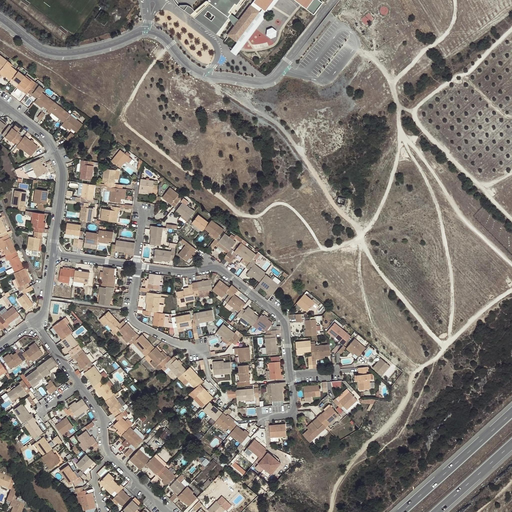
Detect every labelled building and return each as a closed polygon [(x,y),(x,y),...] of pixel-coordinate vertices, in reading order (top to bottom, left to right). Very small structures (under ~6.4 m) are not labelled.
[(208,0),(208,1),(210,4),(194,18),(217,36),(230,19),(228,18),(226,16),(235,4),(237,5),(241,0),(208,0)] [(243,34),(237,42),(233,49),(230,51),(236,56),(238,53),(240,50),(279,0),(274,0),(266,12),(253,3),(251,6),(259,12),(253,21),(243,34)] [(255,0),(253,3),(266,12),(274,0),(255,0)] [(293,0),(299,4),(302,6),(310,12),(316,5),(320,8),(323,4),(318,0),(293,0)] [(210,4),(208,1),(207,1),(194,11),(191,8),(187,6),(180,6),(179,7),(194,18),(210,4)] [(231,14),(237,5),(235,4),(226,16),(228,18),(231,14)] [(235,26),(228,36),(237,42),(243,34),(241,32),(251,20),(253,21),(259,12),(251,6),(240,20),(235,26)] [(228,18),(230,19),(230,21),(231,23),(235,26),(240,20),(234,16),(231,14),(228,18)] [(251,20),(241,32),(243,34),(253,21),(251,20)] [(266,36),(271,39),(276,37),(277,31),(272,28),(267,30),(266,36)] [(0,70),(6,76),(11,80),(12,79),(18,72),(6,62),(0,70)] [(25,76),(18,71),(18,72),(12,79),(19,84),(25,76)] [(35,84),(25,76),(19,84),(25,89),(23,91),(27,94),(28,93),(35,84)] [(35,83),(35,84),(28,93),(31,96),(33,93),(38,97),(42,92),(44,90),(35,83)] [(36,99),(34,102),(39,106),(41,104),(44,106),(48,110),(54,102),(42,92),(38,97),(36,99)] [(70,115),(54,102),(48,110),(47,112),(50,115),(52,113),(64,122),(70,115)] [(83,124),(70,115),(64,122),(60,127),(66,131),(68,128),(69,126),(72,128),(77,132),(83,124)] [(2,135),(5,137),(12,128),(13,127),(10,125),(2,135)] [(18,133),(12,128),(5,137),(11,141),(12,140),(18,144),(23,138),(19,136),(21,134),(18,133)] [(66,138),(70,141),(74,135),(71,132),(66,138)] [(30,141),(24,136),(23,138),(16,147),(20,149),(20,148),(31,156),(38,147),(33,143),(30,141)] [(121,150),(112,161),(120,168),(130,157),(128,155),(126,153),(121,150)] [(43,166),(40,159),(24,166),(27,171),(29,170),(28,169),(31,168),(33,167),(33,168),(37,177),(38,178),(50,172),(48,166),(46,167),(45,165),(43,166)] [(94,162),(81,160),(81,163),(83,164),(81,172),(80,179),(92,180),(94,162)] [(15,170),(18,177),(28,179),(29,177),(28,176),(22,175),(19,168),(15,170)] [(104,186),(112,187),(116,188),(116,184),(115,183),(117,170),(105,168),(103,182),(105,182),(104,186)] [(143,179),(141,179),(139,189),(145,190),(145,192),(154,194),(158,194),(159,185),(154,184),(155,181),(143,179)] [(76,197),(76,201),(81,202),(86,202),(86,199),(90,199),(93,200),(95,185),(84,183),(82,193),(82,195),(79,195),(79,197),(76,197)] [(121,203),(121,199),(123,189),(116,188),(112,187),(110,201),(121,203)] [(171,205),(174,207),(181,198),(178,196),(179,195),(170,188),(162,198),(167,201),(168,200),(172,203),(171,205)] [(38,209),(46,210),(48,191),(36,189),(34,203),(39,203),(38,209)] [(18,206),(18,210),(25,211),(26,207),(25,207),(25,202),(29,202),(30,192),(15,190),(13,205),(18,206)] [(188,220),(195,211),(183,202),(176,211),(182,215),(188,220)] [(112,210),(110,210),(102,208),(101,214),(104,215),(103,220),(117,222),(118,217),(116,216),(117,211),(119,211),(120,212),(121,207),(118,207),(113,206),(112,210)] [(81,214),(80,221),(92,222),(94,209),(88,208),(79,207),(78,213),(81,214)] [(35,231),(42,232),(43,229),(44,222),(45,215),(45,214),(33,212),(31,227),(33,227),(32,230),(35,231)] [(192,223),(203,231),(205,229),(210,223),(199,214),(192,223)] [(0,237),(8,234),(7,232),(0,217),(0,237)] [(225,230),(212,220),(210,223),(205,229),(210,232),(218,239),(225,230)] [(81,225),(67,223),(66,234),(80,236),(81,225)] [(163,227),(153,226),(151,226),(151,229),(152,230),(152,236),(151,243),(161,245),(163,227)] [(114,232),(99,230),(99,234),(98,242),(106,243),(107,241),(109,242),(112,242),(114,232)] [(90,243),(97,244),(98,242),(99,234),(86,232),(85,243),(90,243)] [(230,237),(225,233),(219,241),(219,242),(227,248),(230,251),(237,242),(234,240),(230,237)] [(6,256),(16,251),(8,234),(0,237),(0,242),(3,249),(6,256)] [(40,238),(34,237),(29,236),(27,249),(38,251),(39,246),(40,238)] [(209,247),(213,249),(216,246),(219,242),(219,241),(217,240),(216,239),(215,239),(209,247)] [(135,243),(117,240),(116,245),(115,252),(115,253),(118,254),(119,251),(125,252),(134,253),(135,243)] [(245,245),(247,243),(244,240),(242,242),(235,252),(243,258),(250,263),(253,259),(256,254),(245,245)] [(197,249),(188,242),(185,246),(179,255),(187,262),(191,258),(194,253),(197,249)] [(219,242),(216,246),(218,248),(219,246),(225,251),(227,248),(219,242)] [(171,260),(174,260),(176,252),(173,251),(155,249),(154,260),(163,261),(171,262),(171,260)] [(224,258),(228,261),(233,254),(235,252),(233,250),(230,253),(229,252),(224,258)] [(6,256),(5,256),(7,261),(9,260),(15,272),(24,268),(16,251),(6,256)] [(261,254),(258,252),(256,254),(253,259),(255,261),(261,254)] [(233,254),(228,261),(231,263),(236,257),(233,254)] [(248,265),(246,267),(250,270),(248,272),(253,276),(259,281),(266,273),(255,264),(257,262),(255,261),(253,259),(250,263),(248,265)] [(115,268),(104,267),(102,285),(107,286),(114,287),(115,283),(113,283),(114,276),(115,268)] [(25,289),(30,286),(28,283),(30,282),(24,268),(15,272),(14,273),(16,279),(20,286),(18,287),(20,291),(22,290),(25,289)] [(75,270),(75,269),(72,268),(72,270),(63,269),(61,269),(59,281),(70,283),(71,276),(74,277),(75,270)] [(74,277),(73,285),(83,286),(83,282),(89,283),(90,272),(75,270),(74,277)] [(159,290),(161,275),(150,273),(148,289),(159,290)] [(269,293),(272,296),(280,285),(266,274),(259,283),(265,288),(270,292),(269,293)] [(275,275),(273,277),(279,283),(281,280),(275,275)] [(209,290),(213,290),(211,280),(192,283),(192,284),(195,296),(200,295),(199,292),(204,291),(209,290)] [(226,292),(229,294),(235,287),(232,285),(230,288),(229,289),(225,286),(226,285),(220,280),(213,290),(222,297),(226,292)] [(195,296),(192,284),(188,285),(189,288),(184,289),(184,291),(177,292),(179,303),(196,300),(195,296)] [(100,295),(99,304),(110,305),(111,299),(112,291),(114,291),(114,287),(107,286),(106,287),(102,287),(100,295)] [(242,308),(246,304),(239,298),(234,294),(236,293),(238,290),(235,287),(229,294),(232,297),(227,303),(233,307),(239,312),(242,308)] [(158,312),(161,294),(151,292),(147,292),(147,296),(149,297),(148,304),(147,310),(151,311),(155,312),(158,312)] [(34,305),(25,293),(17,299),(26,310),(34,305)] [(305,294),(296,303),(302,308),(303,307),(308,311),(315,302),(305,294)] [(14,319),(20,315),(13,306),(0,316),(0,320),(5,327),(5,328),(9,325),(8,324),(14,319)] [(84,324),(70,308),(69,310),(83,325),(84,324)] [(242,308),(239,312),(236,316),(240,318),(241,317),(253,325),(255,323),(259,317),(254,314),(247,308),(245,311),(242,308)] [(196,321),(197,326),(200,325),(199,323),(208,321),(214,320),(213,310),(194,313),(194,314),(196,321)] [(111,332),(114,335),(119,331),(126,324),(123,320),(120,323),(109,311),(101,318),(107,324),(113,330),(111,332)] [(165,315),(165,313),(158,312),(155,312),(154,315),(154,320),(153,325),(167,327),(169,315),(165,315)] [(195,339),(199,338),(197,326),(196,321),(193,321),(192,321),(191,314),(175,317),(177,328),(186,327),(193,325),(195,339)] [(265,317),(261,314),(259,317),(255,323),(259,326),(266,332),(273,323),(267,319),(265,317)] [(105,327),(107,324),(101,318),(99,320),(105,327)] [(71,333),(73,332),(63,319),(53,326),(57,332),(58,331),(61,335),(60,336),(62,340),(71,333)] [(305,320),(306,336),(318,335),(316,319),(305,320)] [(343,345),(351,336),(347,333),(335,322),(328,331),(334,336),(340,341),(339,342),(343,345)] [(133,329),(127,323),(126,324),(119,331),(123,335),(129,342),(131,344),(133,343),(140,336),(138,334),(137,334),(135,331),(133,329)] [(232,343),(238,335),(223,324),(217,332),(223,337),(229,342),(230,341),(232,343)] [(276,334),(281,333),(280,326),(276,326),(276,330),(271,330),(271,334),(273,334),(276,334)] [(62,340),(61,341),(66,348),(67,347),(71,352),(70,353),(72,356),(81,350),(82,348),(71,333),(62,340)] [(271,334),(265,335),(267,354),(277,353),(276,345),(276,337),(274,337),(273,334),(271,334)] [(135,344),(146,356),(148,355),(155,348),(146,339),(145,340),(141,335),(140,336),(133,343),(135,344)] [(241,338),(238,335),(232,343),(236,345),(241,338)] [(355,353),(359,356),(366,348),(355,339),(348,347),(355,353)] [(311,342),(311,340),(296,342),(297,353),(305,352),(312,351),(311,344),(311,342)] [(30,348),(23,353),(28,360),(28,362),(31,359),(33,361),(43,354),(36,343),(30,348)] [(331,355),(330,345),(316,346),(315,343),(311,344),(312,351),(312,356),(312,357),(325,356),(331,355)] [(23,353),(19,347),(14,350),(16,352),(13,354),(11,356),(10,355),(9,353),(2,358),(10,369),(14,366),(22,360),(23,363),(28,360),(23,353)] [(155,368),(157,371),(161,367),(171,358),(168,355),(168,356),(163,351),(161,353),(156,347),(155,348),(148,355),(153,360),(158,365),(155,368)] [(236,357),(236,362),(251,360),(250,347),(238,348),(239,354),(239,357),(236,357)] [(355,353),(348,347),(346,349),(353,355),(355,353)] [(81,350),(72,356),(74,359),(75,358),(79,363),(83,368),(91,362),(91,361),(95,359),(90,353),(86,355),(84,352),(83,352),(81,350)] [(51,357),(37,367),(38,369),(43,377),(50,372),(49,371),(48,369),(56,364),(51,357)] [(171,370),(178,377),(182,374),(186,370),(181,365),(178,361),(176,359),(174,361),(171,358),(161,367),(167,374),(171,370)] [(391,366),(382,359),(379,363),(378,362),(373,368),(382,376),(391,366)] [(232,373),(231,362),(224,363),(224,361),(213,362),(214,374),(232,373)] [(271,379),(283,378),(283,374),(281,375),(281,372),(281,369),(280,361),(269,362),(271,379)] [(250,381),(248,365),(238,366),(240,382),(240,386),(250,385),(249,381),(250,381)] [(91,383),(93,387),(94,386),(103,380),(104,379),(95,366),(84,373),(86,376),(88,375),(93,382),(91,383)] [(182,374),(195,388),(203,381),(190,367),(186,370),(182,374)] [(43,377),(38,369),(26,377),(32,385),(39,381),(44,377),(43,377)] [(368,380),(367,374),(360,375),(357,375),(358,380),(359,380),(360,390),(371,389),(370,379),(368,380)] [(53,391),(57,388),(51,380),(48,382),(49,385),(53,391)] [(105,383),(103,380),(94,386),(96,390),(97,388),(102,395),(106,400),(114,395),(115,394),(106,382),(105,383)] [(285,386),(285,382),(271,383),(272,392),(273,401),(283,400),(283,391),(282,386),(284,386),(285,386)] [(28,393),(21,383),(6,394),(12,402),(20,396),(21,398),(28,393)] [(320,396),(320,385),(304,387),(305,397),(320,396)] [(205,405),(213,398),(204,388),(197,396),(205,405)] [(236,390),(237,401),(245,400),(254,399),(254,389),(236,390)] [(349,390),(338,400),(340,402),(350,392),(349,390)] [(335,402),(341,409),(344,406),(347,410),(358,400),(350,392),(340,402),(338,400),(335,402)] [(106,400),(105,401),(110,407),(114,413),(113,414),(115,417),(122,412),(119,409),(122,406),(119,402),(114,395),(106,400)] [(70,407),(67,410),(72,417),(75,414),(77,417),(89,408),(83,399),(77,403),(70,407)] [(203,410),(216,421),(223,413),(210,402),(203,410)] [(27,421),(33,416),(31,412),(29,413),(25,408),(22,403),(13,409),(23,424),(27,421)] [(331,406),(322,414),(323,415),(332,407),(331,406)] [(322,414),(318,417),(326,427),(339,415),(332,407),(323,415),(322,414)] [(122,412),(115,417),(118,420),(113,425),(118,429),(123,434),(130,427),(131,426),(125,421),(122,417),(124,416),(122,412)] [(223,413),(216,421),(220,425),(218,427),(225,432),(227,429),(233,422),(229,419),(231,417),(228,414),(227,416),(223,413)] [(37,421),(33,416),(27,421),(28,422),(24,425),(34,439),(43,432),(35,422),(37,421)] [(55,417),(51,419),(62,435),(74,427),(67,417),(59,422),(55,417)] [(326,427),(318,417),(313,422),(315,424),(309,430),(303,435),(310,443),(327,427),(326,427)] [(92,421),(86,426),(88,430),(95,425),(92,421)] [(227,432),(230,434),(237,425),(234,422),(228,429),(227,432)] [(269,425),(270,438),(287,436),(286,424),(279,425),(279,426),(274,427),(273,425),(269,425)] [(230,434),(241,444),(248,436),(243,432),(244,431),(240,428),(237,425),(230,434)] [(123,434),(122,435),(127,440),(133,445),(134,446),(142,438),(141,438),(134,431),(130,427),(123,434)] [(69,436),(75,430),(73,428),(67,434),(69,436)] [(166,438),(171,431),(167,428),(162,435),(166,438)] [(327,428),(320,434),(322,437),(329,431),(327,428)] [(134,431),(141,438),(143,436),(136,429),(134,431)] [(92,439),(91,436),(86,430),(77,436),(81,442),(87,449),(97,442),(94,438),(92,439)] [(51,450),(52,449),(43,437),(35,443),(39,449),(43,456),(51,450)] [(264,451),(266,449),(255,439),(248,448),(259,457),(264,451)] [(77,454),(80,452),(75,446),(72,448),(77,454)] [(134,464),(141,470),(146,464),(154,456),(143,446),(131,458),(135,463),(134,464)] [(124,454),(127,457),(134,450),(131,447),(130,448),(128,450),(125,454),(124,454)] [(43,456),(41,457),(50,469),(60,462),(59,460),(54,454),(51,450),(43,456)] [(259,457),(258,459),(261,461),(263,460),(273,469),(282,459),(276,454),(275,456),(274,457),(268,453),(267,454),(264,451),(259,457)] [(94,461),(87,454),(76,464),(84,472),(89,467),(94,461)] [(165,466),(154,456),(146,464),(157,475),(165,466)] [(73,472),(68,465),(60,471),(69,484),(77,479),(73,472)] [(105,466),(98,473),(102,476),(109,470),(105,466)] [(164,481),(168,485),(176,477),(167,468),(159,476),(164,481)] [(81,470),(78,473),(85,479),(87,476),(81,470)] [(15,479),(0,473),(0,485),(11,490),(12,488),(15,479)] [(122,489),(124,487),(121,485),(119,486),(113,480),(113,481),(107,475),(99,483),(112,494),(115,491),(118,494),(122,489)] [(176,493),(179,495),(186,487),(177,479),(170,487),(174,491),(176,493)] [(206,489),(212,483),(209,480),(203,486),(206,489)] [(213,488),(210,486),(204,492),(207,494),(213,488)] [(184,501),(189,506),(197,498),(193,493),(186,487),(179,495),(184,501)] [(130,498),(122,489),(118,494),(114,497),(123,506),(130,498)] [(11,490),(6,501),(10,503),(9,506),(13,508),(11,511),(21,511),(25,505),(16,501),(16,500),(14,499),(16,496),(14,495),(15,492),(11,490)] [(86,493),(85,490),(83,490),(77,492),(78,496),(81,495),(84,510),(95,507),(94,504),(93,504),(92,499),(93,498),(92,492),(86,493)] [(143,504),(135,497),(133,500),(140,507),(143,504)] [(140,507),(133,500),(124,509),(126,511),(140,511),(141,511),(138,509),(140,507)] [(199,501),(193,507),(196,510),(202,504),(199,501)] [(208,510),(210,511),(223,511),(226,510),(225,509),(217,501),(213,505),(208,510)]
